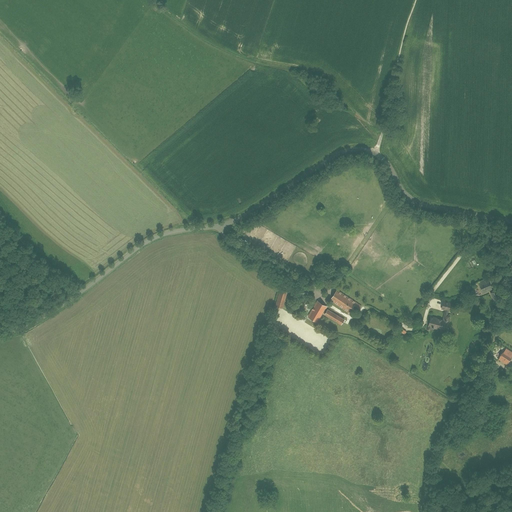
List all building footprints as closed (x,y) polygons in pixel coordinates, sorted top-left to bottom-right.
[(464,260),(467,268),(477,264),(474,256),(464,260)] [(483,293),(492,289),(488,279),(479,283),(483,293)] [(280,290),(276,306),(282,308),(287,292),(280,290)] [(330,300),(349,312),(353,306),(358,310),(361,306),(337,290),(330,300)] [(496,290),(491,293),(494,301),(493,302),(494,305),(503,301),(502,298),(500,299),(496,290)] [(317,301),(308,317),(317,322),(324,309),(325,310),(327,307),(317,301)] [(428,326),(427,330),(430,331),(431,327),(446,330),(450,316),(447,316),(450,303),(444,301),(442,308),(446,309),(443,320),(430,317),(428,326)] [(325,314),(341,324),(344,319),(327,310),(325,314)] [(407,331),(401,327),(397,333),(403,337),(407,331)] [(499,356),(500,357),(498,359),(507,365),(511,356),(511,355),(511,352),(506,348),(505,351),(504,350),(503,353),(502,352),(499,356)]
